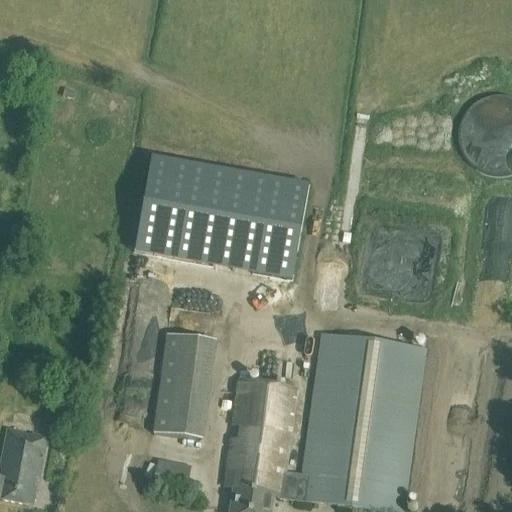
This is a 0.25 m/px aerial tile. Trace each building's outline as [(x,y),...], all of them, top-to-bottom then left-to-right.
[(151,160),(134,254),(292,282),(309,187),(151,160)] [(213,341),(169,336),(157,441),(200,446),(213,341)] [(236,442),(231,441),(225,483),(233,485),(229,511),(271,511),(273,499),(363,511),(400,511),(424,351),(324,337),(304,477),(284,475),(296,391),(239,383),(233,428),(238,429),(236,442)] [(36,494),(47,438),(8,430),(0,468),(0,470),(3,471),(2,480),(0,480),(0,501),(31,508),(34,494),(36,494)] [(504,501),(505,491),(511,491),(511,443),(499,442),(492,500),(504,501)] [(159,462),(154,485),(186,491),(190,468),(159,462)]
